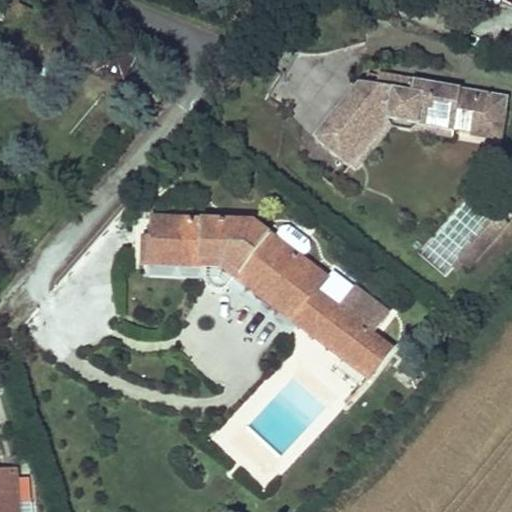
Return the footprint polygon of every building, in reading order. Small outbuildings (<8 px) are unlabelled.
[(455,0),(480,11),(484,0),(455,0)] [(511,18),(511,19),(502,42),(511,45),(511,18)] [(492,114),(494,98),(378,80),(322,147),(357,175),(398,126),(464,138),(466,118),(491,122),(492,114)] [(511,101),(494,98),(492,114),(511,117),(511,101)] [(91,145),(107,124),(90,111),(74,132),(91,145)] [(266,225),(160,221),(158,260),(233,264),(381,374),(402,350),(383,337),(401,313),(346,272),(341,279),(306,254),(313,245),(312,238),(296,226),(289,227),(282,237),(266,225)] [(24,511),(21,474),(0,475),(0,511),(24,511)]
